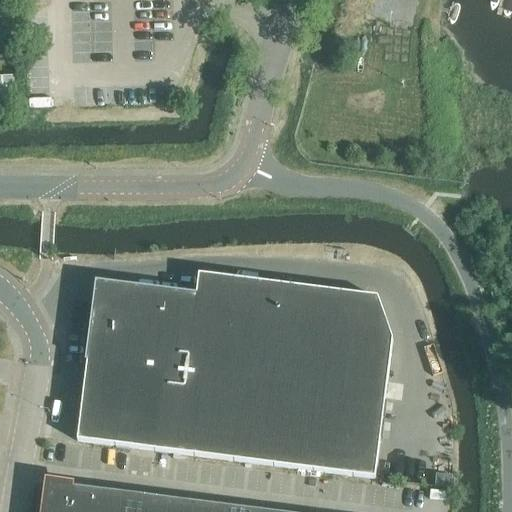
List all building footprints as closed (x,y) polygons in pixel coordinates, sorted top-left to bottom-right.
[(77,443),(375,481),(393,342),(378,300),(199,277),(196,297),(110,286),(110,284),(99,282),(96,310),(92,310),(86,364),(88,364),(77,443)] [(70,511),(74,488),(73,487),(73,489),(49,486),(46,511),(70,511)] [(70,511),(94,511),(98,491),(97,491),(97,492),(74,489),(74,488),(70,511)] [(94,511),(118,511),(121,494),(121,495),(98,492),(98,491),(94,511)] [(118,511),(143,511),(145,497),(144,498),(122,495),(122,494),(121,494),(118,511)] [(143,511),(167,511),(169,500),(168,500),(168,501),(146,498),(146,497),(145,497),(143,511)] [(167,511),(191,511),(193,503),(192,503),(192,504),(170,501),(170,500),(169,500),(167,511)] [(191,511),(215,511),(217,506),(216,506),(216,507),(193,504),(193,503),(191,511)]
